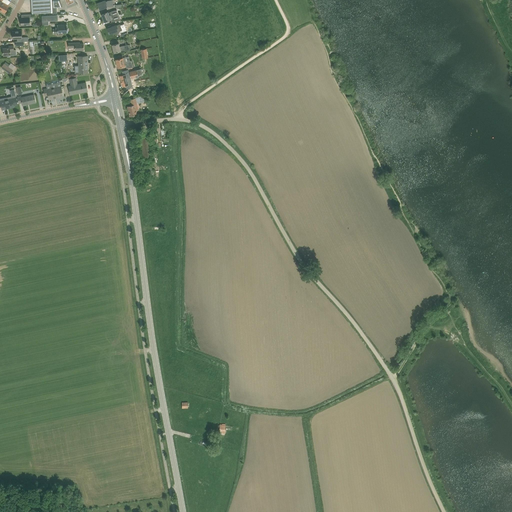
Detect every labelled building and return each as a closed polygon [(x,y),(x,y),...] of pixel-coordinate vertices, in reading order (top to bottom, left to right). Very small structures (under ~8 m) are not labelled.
[(9,6),(1,1),(0,0),(0,9),(5,13),(9,6)] [(52,7),(56,7),(61,7),(59,0),(53,0),(53,1),(52,1),(51,0),(31,0),(32,14),(50,13),(51,13),(53,13),(52,7)] [(97,3),(99,9),(107,7),(107,6),(108,5),(108,6),(114,5),(112,0),(107,0),(106,1),(105,0),(97,3)] [(108,11),(102,14),(105,21),(111,19),(112,22),(113,21),(121,20),(117,10),(114,10),(108,12),(108,11)] [(20,18),(21,25),(30,25),(30,17),(32,17),(32,14),(22,14),(22,18),(20,18)] [(63,33),(67,32),(67,31),(68,31),(68,29),(67,29),(67,24),(57,25),(56,25),(56,29),(53,29),(53,33),(58,33),(58,36),(63,35),(63,33)] [(114,34),(119,32),(119,31),(122,30),(120,24),(117,25),(114,26),(113,24),(108,26),(109,27),(107,28),(109,34),(113,32),(114,34)] [(22,31),(12,31),(13,39),(17,38),(17,41),(24,41),(25,41),(28,41),(28,37),(24,37),(23,37),(23,38),(22,38),(22,31)] [(119,43),(112,45),(114,52),(125,50),(125,51),(130,50),(128,44),(124,45),(120,46),(119,43)] [(3,55),(11,55),(11,51),(14,50),(14,45),(9,46),(9,47),(3,48),(3,55)] [(79,73),(88,72),(87,72),(87,62),(88,62),(88,56),(79,56),(79,73)] [(130,60),(124,57),(116,59),(116,60),(115,61),(116,63),(117,63),(118,67),(125,66),(125,65),(126,65),(127,68),(133,67),(131,60),(130,60)] [(7,71),(10,67),(4,63),(1,67),(7,71)] [(133,87),(128,69),(122,71),(123,75),(120,76),(123,86),(125,85),(126,89),(133,87)] [(68,86),(70,95),(78,93),(78,91),(80,91),(80,92),(88,90),(86,82),(78,84),(76,78),(70,79),(71,83),(73,82),(74,85),(68,86)] [(44,89),(45,96),(49,95),(49,99),(63,96),(61,86),(60,82),(46,85),(47,88),(44,89)] [(2,109),(14,107),(14,105),(18,104),(14,89),(10,90),(12,98),(7,99),(6,97),(0,98),(0,99),(0,100),(0,99),(0,106),(1,106),(2,109)] [(18,97),(19,103),(22,102),(23,105),(36,102),(34,95),(21,98),(21,96),(18,97)] [(130,116),(137,114),(137,110),(138,110),(135,98),(130,99),(132,105),(128,106),(130,116)] [(140,136),(144,157),(152,156),(148,134),(140,136)]
